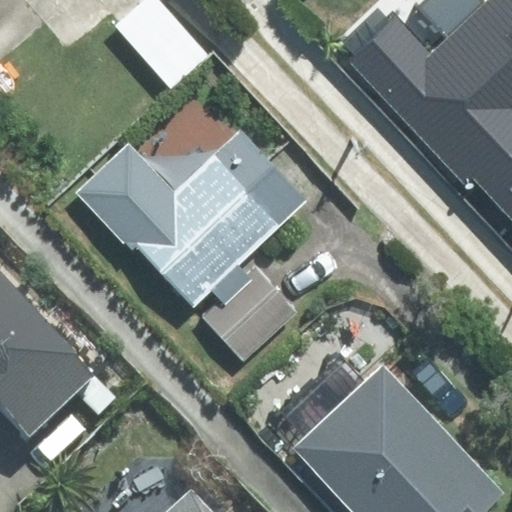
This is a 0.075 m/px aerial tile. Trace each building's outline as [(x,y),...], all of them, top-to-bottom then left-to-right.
[(511,105),(447,165),(511,233),(511,105)] [(118,132),(65,184),(237,358),(294,302),(249,256),(313,193),(245,123),(176,191),(118,132)] [(0,414),(36,453),(106,388),(0,274),(0,414)] [(478,511),(502,489),(377,358),(290,441),(357,511),(478,511)] [(204,511),(190,498),(176,511),(204,511)]
